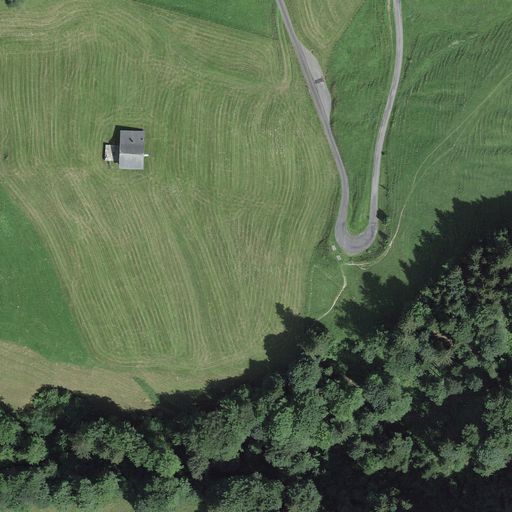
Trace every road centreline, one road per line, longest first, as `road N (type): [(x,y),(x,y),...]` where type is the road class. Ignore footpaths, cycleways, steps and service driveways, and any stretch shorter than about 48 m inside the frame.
road 1 (trunk): [(358,511),(286,237),(195,0)]
road 2 (track): [(282,8),(345,180),(341,234),(358,243),(373,222),(379,144),(399,59),(396,0)]
